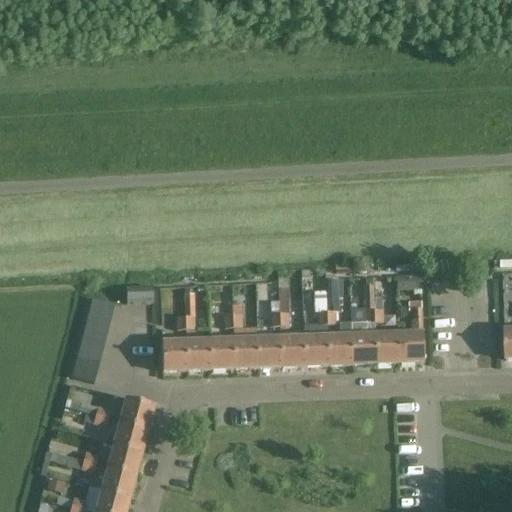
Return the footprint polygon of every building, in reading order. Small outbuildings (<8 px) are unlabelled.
[(420,292),(420,278),(396,279),(397,293),(420,292)] [(336,327),(336,314),(338,314),(337,282),(324,283),(324,306),(326,306),(327,327),(336,327)] [(126,306),(153,305),(152,289),(125,290),(126,306)] [(350,367),(375,367),(374,338),(374,326),(373,326),(372,296),(373,296),(373,289),(363,289),(365,325),(351,326),(351,339),(349,339),(350,367)] [(373,326),(374,326),(383,325),(383,312),(382,312),(381,296),(373,296),(372,296),(373,326)] [(89,316),(110,321),(114,307),(93,302),(89,316)] [(184,307),(185,320),(185,332),(195,332),(195,306),(184,307)] [(327,327),(326,306),(324,306),(317,307),(318,327),(327,327)] [(232,308),(232,318),(233,331),(242,330),(241,307),(232,308)] [(421,324),(421,311),(411,311),(412,324),(421,324)] [(85,329),(106,334),(110,321),(89,316),(85,329)] [(280,329),(279,316),(270,317),(271,329),(280,329)] [(289,316),(279,316),(280,329),(289,328),(289,316)] [(233,331),(232,318),(223,319),(223,331),(233,331)] [(185,320),(176,320),(176,332),(185,332),(185,320)] [(82,342),(103,347),(106,334),(85,329),(82,342)] [(423,365),(422,336),(397,337),(398,366),(423,365)] [(398,366),(397,337),(374,338),(375,367),(398,366)] [(328,368),(327,339),(304,340),(305,369),(328,368)] [(350,367),(349,339),(327,339),(328,368),(350,367)] [(305,369),(304,340),(280,341),(281,370),(305,369)] [(281,370),(280,341),(256,342),(257,371),(281,370)] [(79,355),(100,360),(103,347),(82,342),(79,355)] [(257,371),(256,342),(232,343),(233,372),(257,371)] [(233,372),(232,343),(209,344),(210,372),(233,372)] [(210,372),(209,344),(185,345),(186,373),(210,372)] [(186,373),(185,345),(161,346),(162,374),(186,373)] [(76,367),(96,372),(100,360),(79,355),(76,367)] [(96,372),(76,367),(72,380),(93,386),(96,372)] [(153,409),(125,401),(119,424),(147,432),(153,409)] [(95,419),(108,422),(110,413),(97,410),(71,404),(69,413),(95,419)] [(69,413),(66,421),(93,427),(106,431),(108,422),(95,419),(69,413)] [(147,432),(119,424),(113,447),(141,455),(147,432)] [(107,470),(135,478),(141,455),(113,447),(107,470)] [(98,458),(85,455),(72,452),(71,460),(70,461),(96,468),(98,458)] [(71,460),(47,454),(44,463),(81,473),(94,477),(96,469),(96,468),(70,461),(71,460)] [(101,493),(129,501),(135,478),(107,470),(101,493)] [(125,511),(129,501),(101,493),(95,511),(125,511)] [(73,500),(70,510),(77,511),(84,511),(87,503),(73,500)]
